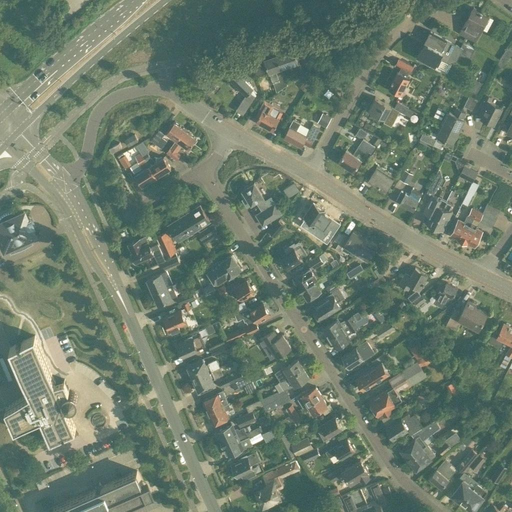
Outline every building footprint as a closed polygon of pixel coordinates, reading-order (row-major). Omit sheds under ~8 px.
[(460,32),(475,40),(488,15),(473,7),(460,32)] [(463,41),(460,47),(448,41),(434,33),(433,34),(430,32),(425,43),(423,42),(416,56),(435,66),(437,66),(440,59),(449,64),(456,61),(460,53),(470,58),(475,48),(463,41)] [(496,64),(502,68),(511,53),(511,49),(508,46),(496,64)] [(294,49),(276,55),(281,68),(281,69),(282,69),(288,67),(289,70),(283,72),(285,79),(291,76),(290,73),(301,69),(294,49)] [(286,83),(283,73),(282,69),(281,69),(281,68),(276,54),(263,58),(268,73),(276,70),(277,74),(278,74),(279,80),(273,83),(276,92),(287,85),(286,83)] [(307,57),(301,60),(303,62),(307,70),(312,67),(308,60),(307,57)] [(397,71),(388,88),(401,94),(410,78),(407,76),(409,72),(410,72),(413,66),(398,58),(395,64),(401,68),(399,73),(397,71)] [(243,114),(256,95),(254,93),(251,90),(254,87),(244,77),(248,73),(241,67),(230,78),(236,84),(246,94),(236,110),(243,114)] [(311,80),(305,73),(299,77),(303,81),(299,86),(304,92),(311,80)] [(491,75),(482,92),(485,94),(476,113),(482,115),(481,117),(493,123),(501,107),(490,101),(491,97),(489,96),(498,78),(491,75)] [(476,100),(474,99),(476,96),(470,93),(463,106),(472,110),(476,100)] [(392,106),(375,96),(368,109),(385,119),(383,122),(388,124),(390,125),(396,114),(397,114),(399,111),(405,114),(405,113),(408,115),(411,110),(397,102),(394,108),(391,107),(392,106)] [(274,106),(264,100),(255,118),(257,119),(256,121),(273,130),(283,112),(277,109),(274,115),(270,113),(274,106)] [(449,111),(443,123),(458,131),(464,119),(463,118),(466,112),(458,108),(455,114),(449,111)] [(326,127),(331,117),(323,112),(317,122),(326,127)] [(283,136),(301,145),(302,143),(310,147),(319,129),(312,125),(307,135),(297,129),(301,123),(293,118),(283,136)] [(174,121),(166,132),(176,139),(184,129),(174,121)] [(443,123),(437,135),(440,136),(438,140),(450,146),(458,131),(443,123)] [(359,127),(356,134),(364,137),(367,130),(359,127)] [(151,140),(156,144),(164,133),(158,129),(151,140)] [(166,152),(177,159),(180,154),(174,150),(180,142),(188,148),(196,138),(184,129),(176,139),(166,152)] [(370,141),(374,135),(368,131),(364,137),(370,141)] [(419,141),(426,145),(427,142),(433,145),(436,139),(423,133),(420,138),(420,139),(419,141)] [(138,139),(135,134),(125,139),(128,145),(138,139)] [(374,144),(377,146),(382,139),(378,137),(374,144)] [(338,161),(353,171),(361,160),(363,161),(369,151),(371,153),(375,147),(363,139),(359,144),(353,154),(346,149),(338,161)] [(382,139),(380,143),(387,148),(389,144),(382,139)] [(116,144),(112,146),(109,148),(111,153),(122,147),(119,142),(116,144)] [(156,177),(143,155),(142,154),(137,146),(135,147),(139,153),(135,156),(138,161),(130,166),(142,185),(156,177)] [(154,163),(147,151),(142,154),(143,155),(156,177),(171,167),(164,156),(154,163)] [(125,154),(119,158),(121,162),(128,158),(125,154)] [(465,164),(459,175),(472,182),(478,171),(465,164)] [(394,177),(376,166),(368,178),(367,177),(363,182),(371,187),(373,183),(385,191),(394,177)] [(440,170),(439,169),(429,188),(436,191),(442,178),(440,170)] [(412,174),(404,170),(399,179),(407,184),(412,174)] [(263,196),(254,182),(249,185),(247,185),(244,186),(244,188),(242,189),(247,196),(243,199),(247,206),(251,203),(252,203),(256,201),(262,210),(256,214),(263,225),(281,213),(274,203),(271,197),(265,201),(262,197),(263,196)] [(294,182),(283,189),(289,197),(299,190),(294,182)] [(408,194),(401,190),(396,200),(413,209),(422,192),(412,187),(408,194)] [(472,195),(474,194),(468,191),(462,202),(468,205),(472,195)] [(427,222),(428,224),(433,226),(446,201),(431,194),(423,211),(420,217),(425,220),(425,221),(427,222)] [(451,204),(446,201),(433,226),(438,229),(440,228),(442,229),(443,226),(445,228),(450,218),(449,217),(452,211),(449,209),(451,204)] [(304,223),(310,227),(314,229),(321,219),(319,217),(325,209),(320,206),(320,204),(317,202),(315,203),(314,202),(304,216),(307,218),(304,223)] [(192,207),(193,208),(188,211),(187,211),(197,227),(199,230),(204,226),(202,223),(206,221),(210,219),(200,203),(198,204),(198,203),(192,207)] [(458,237),(462,240),(477,210),(472,207),(469,213),(468,212),(463,221),(459,219),(451,234),(453,235),(454,236),(456,238),(458,237)] [(473,218),(478,220),(492,227),(497,216),(484,210),(482,213),(477,210),(473,218)] [(31,228),(33,227),(29,217),(27,218),(23,211),(13,215),(13,212),(6,213),(0,217),(0,218),(2,220),(0,221),(0,246),(1,246),(3,250),(7,248),(10,254),(32,243),(30,238),(34,236),(31,228)] [(169,222),(179,238),(197,227),(187,211),(188,211),(176,218),(175,218),(170,221),(171,221),(169,222)] [(284,225),(278,220),(269,231),(275,236),(284,225)] [(471,222),(462,240),(463,240),(474,245),(482,231),(475,227),(477,225),(471,222)] [(204,238),(215,231),(217,230),(213,224),(200,232),(204,238)] [(340,251),(344,245),(356,252),(365,237),(353,229),(349,236),(344,233),(334,248),(340,251)] [(165,256),(166,260),(168,259),(167,255),(176,251),(171,240),(167,231),(156,236),(160,246),(165,256)] [(158,243),(150,247),(145,236),(128,244),(132,252),(132,253),(130,256),(132,260),(135,260),(136,261),(153,253),(158,263),(161,262),(166,260),(158,243)] [(368,259),(377,244),(365,237),(356,252),(368,259)] [(294,242),(284,248),(287,253),(280,257),(287,268),(302,259),(300,256),(305,253),(301,247),(298,242),(295,244),(294,242)] [(168,259),(166,260),(161,262),(165,270),(180,262),(179,260),(182,259),(179,255),(177,256),(177,254),(168,259)] [(206,268),(216,284),(241,269),(236,262),(237,262),(232,254),(228,257),(221,261),(220,260),(206,268)] [(293,278),(300,289),(314,280),(318,278),(312,270),(324,262),(318,254),(306,262),(310,267),(307,269),(293,278)] [(363,269),(360,264),(351,269),(354,274),(363,269)] [(387,272),(382,265),(373,270),(378,277),(372,282),(375,287),(386,280),(382,275),(387,272)] [(398,284),(409,290),(412,285),(419,289),(428,274),(415,267),(410,275),(405,272),(398,284)] [(153,292),(172,283),(166,270),(147,279),(153,292)] [(233,286),(234,288),(230,290),(235,297),(238,295),(242,301),(249,296),(248,295),(254,291),(247,280),(240,284),(239,282),(233,286)] [(321,291),(314,280),(300,289),(307,300),(321,291)] [(212,282),(203,286),(205,292),(214,288),(212,282)] [(328,291),(330,290),(337,286),(335,282),(326,287),(328,291)] [(452,297),(457,287),(447,282),(444,287),(441,286),(436,298),(445,302),(448,295),(452,297)] [(177,295),(175,290),(172,283),(153,292),(158,304),(177,295)] [(224,283),(217,286),(220,293),(227,290),(224,283)] [(334,310),(330,305),(337,301),(337,302),(345,297),(337,286),(330,290),(333,295),(326,299),(325,298),(319,301),(320,303),(312,308),(315,313),(314,313),(317,319),(319,318),(319,319),(334,310)] [(188,300),(194,297),(194,296),(200,294),(197,287),(192,289),(176,296),(179,303),(182,302),(182,303),(188,300)] [(420,295),(416,290),(408,297),(411,301),(413,300),(420,295)] [(413,300),(417,305),(425,299),(421,294),(420,295),(413,300)] [(191,308),(189,304),(188,300),(182,303),(185,310),(191,308)] [(446,325),(456,331),(461,321),(478,330),(487,313),(475,307),(476,305),(467,301),(461,312),(455,309),(446,325)] [(248,333),(260,328),(257,322),(269,314),(263,303),(250,310),(248,307),(235,314),(239,321),(243,318),(245,322),(247,322),(248,325),(225,335),(228,341),(248,332),(248,333)] [(240,311),(236,304),(227,308),(230,315),(240,311)] [(186,321),(180,309),(164,316),(166,321),(165,323),(166,326),(170,328),(172,333),(180,329),(178,325),(186,321)] [(379,309),(374,313),(381,323),(386,319),(379,309)] [(323,327),(330,338),(363,317),(359,311),(340,323),(337,318),(323,327)] [(367,323),(363,317),(330,338),(336,348),(350,339),(347,335),(367,323)] [(201,328),(204,335),(219,327),(216,321),(201,328)] [(504,323),(503,322),(498,332),(493,330),(487,340),(499,346),(503,339),(511,343),(511,340),(511,326),(509,325),(509,324),(506,322),(504,323)] [(376,329),(380,336),(387,331),(383,325),(376,329)] [(269,343),(277,355),(288,348),(291,346),(288,342),(283,333),(278,336),(274,329),(259,339),(264,346),(269,343)] [(183,356),(197,350),(195,344),(202,341),(199,333),(191,337),(191,335),(185,338),(186,339),(177,343),(179,349),(178,349),(181,356),(182,355),(183,356)] [(30,392),(5,408),(10,419),(15,429),(41,417),(51,439),(63,434),(65,438),(68,439),(69,437),(67,432),(70,431),(76,428),(66,406),(73,403),(76,400),(77,397),(76,395),(75,392),(72,391),(70,390),(65,379),(55,381),(53,375),(37,340),(35,335),(23,340),(20,336),(18,336),(17,338),(18,342),(10,346),(30,392)] [(374,352),(366,340),(342,356),(349,367),(374,352)] [(227,349),(224,342),(210,348),(213,355),(227,349)] [(511,344),(510,343),(500,364),(506,367),(511,353),(511,344)] [(415,355),(418,359),(427,352),(425,348),(415,355)] [(436,358),(431,351),(417,361),(401,370),(411,385),(427,376),(421,366),(426,365),(436,358)] [(191,372),(193,378),(219,366),(216,359),(205,364),(203,358),(186,365),(189,372),(191,372)] [(278,382),(279,383),(304,367),(298,358),(282,367),(285,372),(279,376),(282,380),(278,382)] [(356,378),(363,389),(388,373),(381,362),(356,378)] [(223,374),(219,366),(193,378),(196,384),(195,385),(198,392),(215,384),(212,379),(223,374)] [(294,386),(309,376),(304,367),(279,383),(283,389),(294,386)] [(264,368),(249,375),(252,381),(266,374),(264,368)] [(221,387),(234,381),(231,374),(218,380),(221,387)] [(237,387),(252,381),(249,375),(234,381),(237,387)] [(446,384),(453,395),(460,391),(454,379),(446,384)] [(302,407),(307,404),(308,404),(321,395),(315,386),(310,389),(309,387),(295,395),(302,407)] [(385,390),(369,400),(380,418),(392,412),(390,408),(395,405),(394,404),(401,400),(393,386),(386,391),(385,390)] [(427,396),(425,392),(417,397),(419,400),(427,396)] [(204,406),(206,406),(208,412),(223,405),(230,402),(227,397),(221,399),(218,393),(203,399),(203,401),(203,402),(204,406)] [(275,393),(261,399),(263,405),(264,405),(278,399),(275,393)] [(321,408),(327,404),(321,395),(308,404),(314,415),(322,410),(321,408)] [(261,399),(246,406),(248,412),(263,405),(261,399)] [(278,399),(264,405),(266,411),(281,405),(278,399)] [(214,423),(228,417),(223,405),(208,412),(211,417),(210,419),(211,422),(213,422),(214,423)] [(291,405),(286,408),(291,415),(296,412),(291,405)] [(256,419),(252,410),(236,417),(240,426),(256,419)] [(296,412),(291,415),(295,422),(301,419),(296,412)] [(386,426),(394,438),(417,423),(411,413),(407,416),(406,415),(401,418),(400,417),(386,426)] [(270,421),(267,415),(259,419),(261,425),(270,421)] [(335,416),(316,427),(320,433),(324,430),(328,436),(342,428),(335,416)] [(412,434),(415,437),(407,443),(408,444),(401,448),(409,459),(423,448),(428,444),(424,439),(441,426),(436,419),(412,434)] [(220,437),(222,442),(258,426),(246,432),(243,427),(235,431),(231,424),(217,430),(217,431),(216,432),(219,437),(220,437)] [(248,436),(260,431),(258,426),(222,442),(225,449),(224,449),(227,455),(228,454),(228,455),(243,448),(252,444),(248,436)] [(273,428),(262,433),(266,441),(277,436),(273,428)] [(461,439),(455,432),(445,440),(446,441),(451,447),(461,439)] [(289,440),(285,433),(278,437),(282,444),(289,440)] [(313,448),(307,436),(291,444),(296,456),(313,448)] [(330,456),(337,452),(341,458),(354,450),(347,438),(327,451),(330,456)] [(457,447),(462,451),(466,446),(467,447),(472,441),(469,438),(457,447)] [(438,448),(443,454),(451,447),(446,441),(438,448)] [(321,455),(317,447),(302,454),(305,462),(321,455)] [(292,448),(286,452),(289,459),(296,455),(292,448)] [(427,453),(423,448),(409,459),(416,468),(423,463),(423,464),(431,459),(431,458),(435,455),(431,450),(427,453)] [(479,454),(473,449),(457,468),(462,473),(479,454)] [(256,451),(247,455),(247,454),(240,458),(241,460),(232,464),(235,469),(234,471),(235,473),(237,474),(238,476),(241,474),(243,480),(256,474),(251,463),(260,459),(256,451)] [(470,466),(476,470),(485,459),(479,454),(470,466)] [(437,468),(429,477),(441,487),(457,468),(456,467),(445,458),(437,468)] [(343,470),(341,467),(328,474),(332,481),(345,473),(350,482),(360,476),(362,480),(369,476),(367,472),(368,472),(360,459),(343,470)] [(286,465),(285,464),(272,470),(263,474),(268,484),(256,490),(263,505),(281,497),(274,482),(277,481),(276,480),(300,469),(296,460),(286,465)] [(490,478),(498,483),(508,468),(500,463),(490,478)] [(152,493),(147,482),(143,484),(137,470),(102,486),(99,482),(101,486),(53,507),(55,511),(109,511),(148,495),(152,493)] [(48,485),(45,478),(36,482),(39,489),(48,485)] [(457,498),(456,500),(461,504),(476,484),(473,488),(467,484),(468,482),(463,479),(452,494),(457,498)] [(473,510),(487,491),(476,484),(461,504),(467,508),(468,506),(473,510)] [(327,490),(330,497),(339,493),(337,486),(327,490)] [(388,486),(382,488),(385,496),(391,494),(388,486)] [(383,511),(380,503),(385,500),(380,489),(373,492),(377,500),(373,501),(376,509),(370,511),(383,511)] [(326,498),(320,500),(323,510),(330,508),(326,498)] [(370,511),(368,511),(362,511),(361,507),(356,509),(353,501),(346,504),(349,511),(370,511)]
